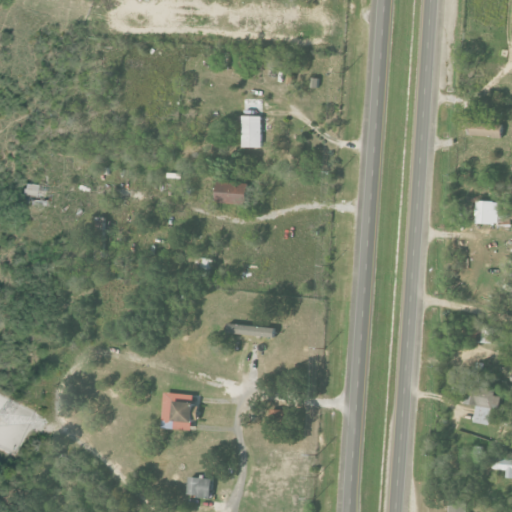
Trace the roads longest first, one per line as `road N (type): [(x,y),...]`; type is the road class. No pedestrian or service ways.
road 1 (primary): [(386,0),(350,511)]
road 2 (primary): [(401,511),(435,0)]
